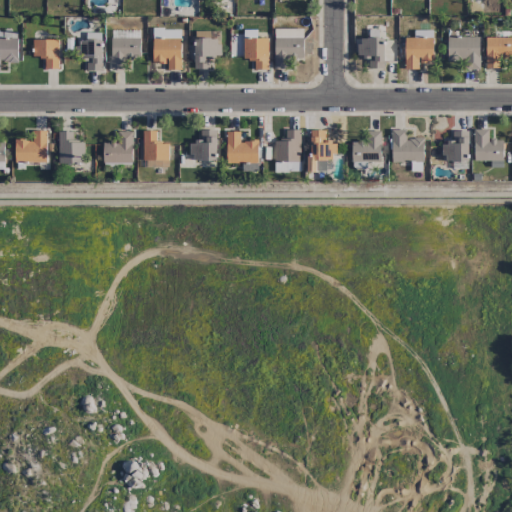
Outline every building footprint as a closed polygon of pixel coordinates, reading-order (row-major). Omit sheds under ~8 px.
[(180,29),(152,29),(152,38),(180,38),(180,29)] [(303,58),(302,29),(273,29),(274,69),(287,69),(287,59),(303,58)] [(111,70),(125,69),(125,59),(140,59),(139,30),(110,31),(111,70)] [(101,71),(102,33),(86,33),(86,40),(76,40),(75,58),(86,58),(86,71),(101,71)] [(511,57),(511,36),(485,37),(485,68),(498,68),(498,58),(511,57)] [(404,69),(418,69),(418,61),(432,61),(432,37),(404,38),(404,69)] [(446,61),(462,62),(461,70),(478,70),(479,37),(447,37),(446,61)] [(220,56),(219,38),(193,39),(194,69),(209,69),(209,57),(220,56)] [(268,69),(267,38),(242,38),(243,60),(253,60),(253,70),(268,69)] [(383,38),(357,38),(357,57),(368,57),(368,69),(383,68),(383,38)] [(57,39),(32,40),(32,58),(44,57),(44,69),(58,69),(57,39)] [(152,62),(166,63),(166,70),(180,70),(180,39),(152,39),(152,62)] [(215,129),(199,130),(200,141),(189,142),(190,161),(216,160),(215,129)] [(299,129),(284,130),(285,139),(273,140),(274,162),(300,161),(299,129)] [(405,129),(390,129),(391,162),(423,161),(423,138),(405,138),(405,129)] [(473,161),(489,160),(489,168),(502,168),(502,139),(487,140),(487,129),(473,129),(473,161)] [(168,143),(156,143),(156,131),(143,130),(143,167),(168,167),(168,143)] [(306,172),(316,172),(316,161),(334,161),(334,142),(325,142),(324,130),(309,130),(310,157),(306,157),(306,172)] [(380,161),(379,130),(366,131),(367,140),(350,141),(351,162),(380,161)] [(46,131),(32,131),(32,140),(14,140),(14,162),(45,163),(46,131)] [(57,163),(83,164),(84,143),(72,142),(73,131),(58,131),(57,163)] [(102,142),(103,163),(132,162),(131,131),(117,131),(117,141),(102,142)] [(257,141),(239,141),(239,131),(225,131),(226,163),(257,163),(257,141)] [(443,142),(442,161),(467,161),(468,131),(452,131),(452,142),(443,142)] [(300,162),(274,163),(274,172),(300,171),(300,162)]
